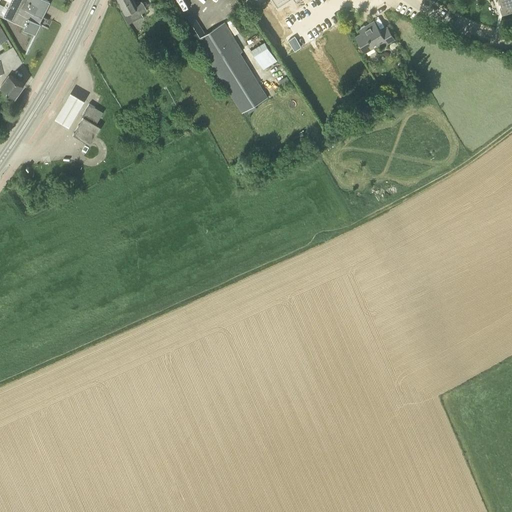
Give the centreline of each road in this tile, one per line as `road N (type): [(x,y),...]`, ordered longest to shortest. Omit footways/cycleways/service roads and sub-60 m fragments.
road 1 (track): [(511,128),(460,166),(346,226)]
road 2 (secondary): [(0,162),(93,0)]
